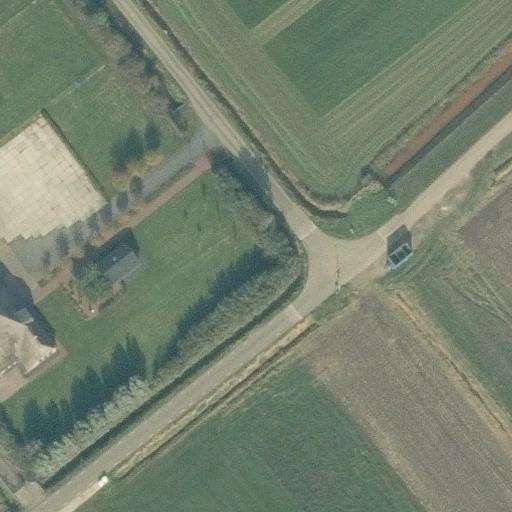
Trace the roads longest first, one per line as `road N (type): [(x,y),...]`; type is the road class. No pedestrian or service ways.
road 1 (unclassified): [(46,511),(337,278)]
road 2 (unclassified): [(337,278),(116,0)]
road 3 (unclassified): [(337,278),(511,124)]
